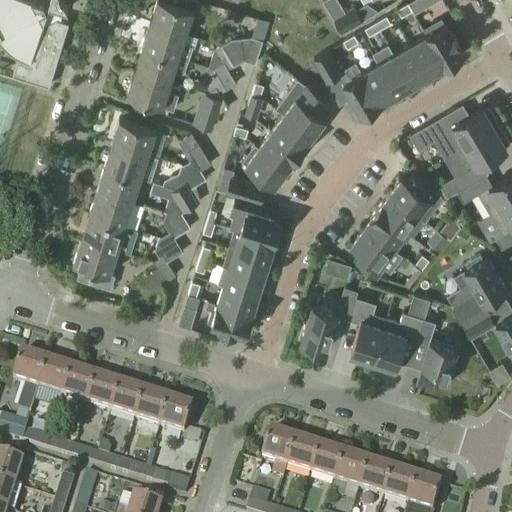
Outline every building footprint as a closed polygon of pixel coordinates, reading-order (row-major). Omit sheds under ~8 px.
[(0,0),(0,41),(6,49),(17,56),(11,75),(48,86),(68,22),(59,19),(62,8),(67,9),(62,0),(0,0)] [(163,0),(155,0),(148,23),(186,34),(194,9),(163,0)] [(336,0),(322,0),(335,22),(346,16),(345,14),(336,0)] [(430,3),(428,0),(412,0),(408,3),(413,13),(430,3)] [(407,3),(396,9),(400,17),(412,11),(407,3)] [(346,16),(335,22),(341,31),(362,19),(355,8),(345,14),(346,16)] [(249,13),(243,30),(253,34),(259,17),(249,13)] [(386,16),(375,22),(379,30),(390,23),(386,16)] [(379,30),(375,22),(364,28),(368,36),(379,30)] [(148,23),(141,46),(178,58),(186,34),(148,23)] [(444,24),(426,34),(444,65),(462,54),(458,47),(460,46),(450,30),(448,31),(444,24)] [(444,65),(426,34),(410,44),(427,75),(444,65)] [(353,35),(342,41),(347,49),(358,42),(353,35)] [(250,37),(240,38),(243,60),(254,63),(261,41),(250,37)] [(243,60),(240,38),(230,38),(221,45),(213,50),(215,53),(208,58),(214,68),(224,63),(228,68),(243,60)] [(427,75),(410,44),(393,53),(411,84),(427,75)] [(141,46),(133,70),(171,82),(174,70),(184,74),(188,61),(178,58),(141,46)] [(327,50),(313,58),(326,81),(340,73),(327,50)] [(411,84),(393,53),(377,63),(395,94),(411,84)] [(236,83),(228,68),(224,63),(214,68),(217,73),(206,88),(209,91),(217,86),(220,92),(236,83)] [(395,94),(377,63),(361,73),(379,103),(395,94)] [(133,70),(125,95),(163,107),(171,82),(133,70)] [(379,103),(361,73),(342,83),(361,114),(379,103)] [(255,83),(251,95),(259,97),(263,85),(255,83)] [(229,107),(220,92),(217,86),(209,91),(206,92),(218,113),(229,107)] [(255,109),(259,97),(251,95),(248,107),(255,109)] [(295,97),(282,114),(311,135),(324,118),(295,97)] [(454,150),(498,125),(488,107),(483,110),(482,107),(453,123),(446,112),(417,130),(425,144),(444,133),(454,150)] [(311,135),(282,114),(270,130),(298,151),(311,135)] [(118,118),(111,141),(148,153),(156,129),(118,118)] [(238,122),(234,134),(242,137),(246,124),(238,122)] [(480,163),(506,148),(504,145),(508,142),(498,125),(454,150),(466,170),(452,178),(459,189),(485,174),(487,173),(480,163)] [(286,168),(298,151),(270,130),(258,146),(286,168)] [(111,141),(103,166),(147,180),(152,165),(160,168),(164,158),(148,153),(111,141)] [(188,149),(191,155),(193,158),(200,169),(210,163),(198,142),(188,149)] [(286,168),(258,146),(254,143),(241,160),(273,185),(286,168)] [(205,178),(200,169),(193,158),(191,155),(181,161),(187,170),(169,181),(174,187),(184,180),(189,188),(205,178)] [(103,166),(95,190),(132,202),(136,189),(143,191),(147,180),(103,166)] [(489,213),(511,199),(511,172),(491,184),(485,174),(459,189),(456,191),(462,202),(477,193),(489,213)] [(441,195),(436,188),(417,174),(410,183),(401,176),(388,194),(416,215),(423,220),(441,195)] [(263,187),(230,177),(226,192),(236,196),(236,195),(259,202),(263,187)] [(187,189),(189,188),(184,180),(174,187),(168,190),(162,210),(164,211),(175,204),(182,214),(197,205),(187,189)] [(95,190),(87,214),(124,226),(132,202),(95,190)] [(404,231),(416,215),(388,194),(376,210),(404,231)] [(511,199),(489,213),(501,233),(495,237),(501,248),(511,241),(511,199)] [(189,227),(182,214),(175,204),(164,211),(161,221),(167,232),(170,230),(174,237),(189,227)] [(279,222),(255,214),(232,207),(230,214),(234,215),(229,229),(239,232),(273,243),(279,222)] [(210,209),(206,221),(214,223),(218,211),(210,209)] [(404,231),(376,210),(363,226),(392,247),(404,231)] [(87,214),(80,238),(117,250),(124,226),(87,214)] [(214,223),(206,221),(202,233),(210,235),(214,223)] [(392,247),(363,226),(351,243),(364,253),(356,263),(375,277),(384,266),(380,263),(392,247)] [(182,251),(174,237),(170,230),(167,232),(159,237),(172,257),(182,251)] [(267,260),(273,243),(239,232),(234,249),(267,260)] [(434,245),(441,250),(449,240),(442,235),(434,245)] [(80,238),(72,263),(80,265),(76,278),(110,289),(114,275),(109,273),(117,250),(80,238)] [(203,246),(199,258),(207,260),(211,248),(203,246)] [(262,278),(267,260),(234,249),(228,247),(222,265),(228,267),(262,278)] [(162,254),(152,261),(157,268),(163,279),(164,281),(175,274),(162,254)] [(414,264),(420,269),(428,259),(421,254),(414,264)] [(505,289),(486,256),(464,269),(477,292),(453,306),(465,326),(470,323),(489,312),(483,302),(505,289)] [(207,260),(199,258),(195,270),(203,272),(207,260)] [(256,296),(262,278),(228,267),(222,285),(256,296)] [(163,279),(157,268),(146,275),(152,286),(163,279)] [(199,284),(192,281),(188,294),(196,296),(199,284)] [(250,314),(256,296),(222,285),(217,303),(250,314)] [(348,319),(355,296),(357,291),(343,286),(335,312),(337,313),(336,315),(348,319)] [(195,309),(199,297),(196,296),(188,294),(185,305),(195,309)] [(370,365),(386,317),(372,312),(375,303),(355,296),(348,319),(359,323),(349,353),(353,354),(352,359),(370,365)] [(250,314),(217,303),(207,300),(204,307),(210,309),(206,322),(219,326),(218,328),(235,333),(236,331),(244,334),(250,314)] [(307,306),(303,318),(307,319),(300,341),(325,349),(336,315),(337,313),(312,305),(311,307),(307,306)] [(416,341),(423,318),(402,311),(399,321),(386,317),(370,365),(389,371),(391,366),(395,367),(404,337),(416,341)] [(511,312),(495,323),(511,352),(511,312)] [(429,340),(435,321),(423,318),(416,341),(427,344),(416,378),(444,387),(456,348),(429,340)] [(476,334),(470,323),(465,326),(463,327),(469,338),(476,334)] [(20,355),(11,382),(24,386),(14,420),(25,424),(36,390),(45,362),(20,355)] [(45,362),(36,390),(60,397),(69,370),(45,362)] [(69,370),(60,397),(84,405),(93,377),(69,370)] [(93,377),(84,405),(108,412),(117,385),(93,377)] [(117,385),(108,412),(133,420),(141,392),(117,385)] [(141,392),(133,420),(157,428),(166,400),(141,392)] [(166,400),(157,428),(183,436),(191,408),(166,400)] [(23,430),(25,424),(14,420),(0,415),(0,433),(20,440),(23,430)] [(23,430),(20,440),(165,486),(168,475),(145,468),(125,462),(107,456),(97,453),(23,430)] [(285,468),(293,440),(269,432),(261,460),(274,464),(270,474),(282,478),(285,468)] [(293,440),(285,468),(309,475),(318,447),(293,440)] [(100,442),(97,453),(107,456),(109,450),(106,444),(100,442)] [(318,447),(309,475),(333,483),(342,455),(318,447)] [(357,491),(366,462),(342,455),(333,483),(330,493),(342,497),(345,487),(357,491)] [(0,456),(0,483),(14,488),(22,463),(0,456)] [(366,462),(357,491),(370,495),(382,498),(390,470),(366,462)] [(390,470),(382,498),(406,506),(415,478),(390,470)] [(62,511),(73,480),(62,476),(51,509),(45,507),(43,511),(62,511)] [(415,478),(406,506),(425,511),(432,511),(440,486),(415,478)] [(0,483),(0,510),(5,511),(6,511),(14,488),(0,483)] [(82,483),(73,511),(85,511),(94,486),(82,483)] [(252,489),(248,501),(265,506),(269,494),(252,489)] [(274,503),(291,507),(293,497),(276,492),(274,503)] [(133,498),(129,510),(128,511),(158,511),(160,507),(133,498)] [(245,500),(242,511),(245,511),(283,511),(265,506),(248,501),(245,500)] [(97,511),(106,511),(109,506),(100,503),(97,511)]
